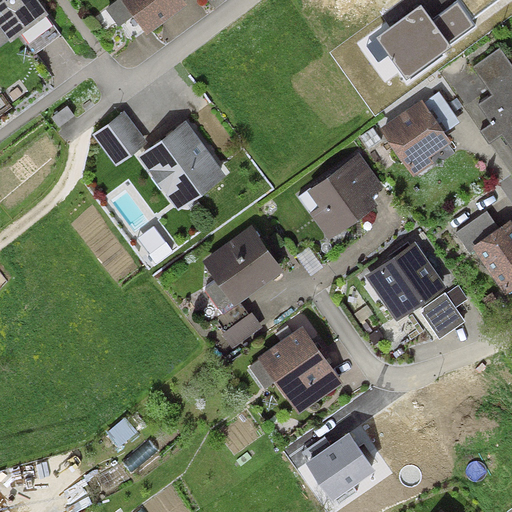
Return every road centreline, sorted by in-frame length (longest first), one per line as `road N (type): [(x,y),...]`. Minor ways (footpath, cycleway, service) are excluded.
road 1 (residential): [(321,296),(383,375),(435,369),(511,335)]
road 2 (residential): [(84,73),(103,68),(116,80),(135,79),(242,0)]
